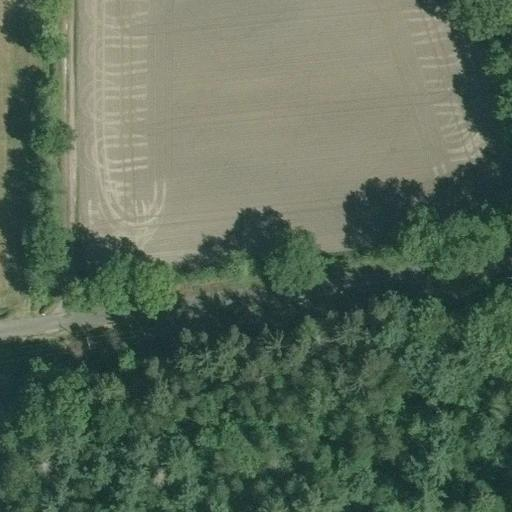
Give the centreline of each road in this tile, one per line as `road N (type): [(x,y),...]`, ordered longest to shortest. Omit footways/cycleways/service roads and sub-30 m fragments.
road 1 (unclassified): [(511,253),(0,332)]
road 2 (track): [(63,322),(66,0)]
